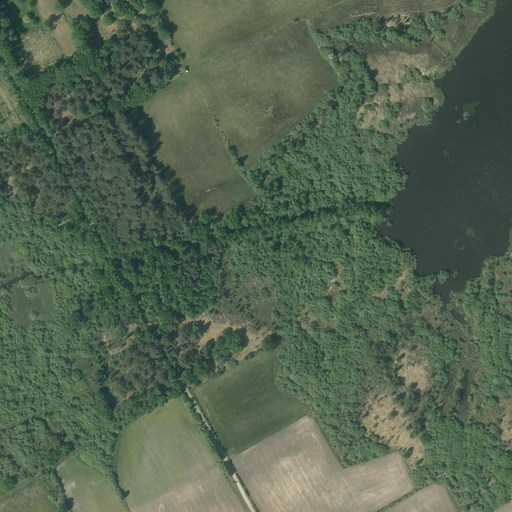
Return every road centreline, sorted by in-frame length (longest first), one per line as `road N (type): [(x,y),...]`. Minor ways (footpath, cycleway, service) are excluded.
road 1 (track): [(0,47),(254,511)]
road 2 (track): [(51,140),(180,72)]
